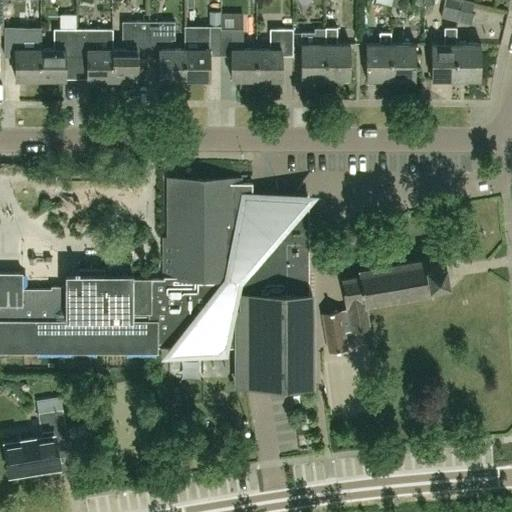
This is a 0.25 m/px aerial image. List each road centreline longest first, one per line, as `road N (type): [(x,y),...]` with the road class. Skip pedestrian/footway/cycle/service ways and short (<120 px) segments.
road 1 (residential): [(0,139),(511,137)]
road 2 (residential): [(511,475),(203,511)]
